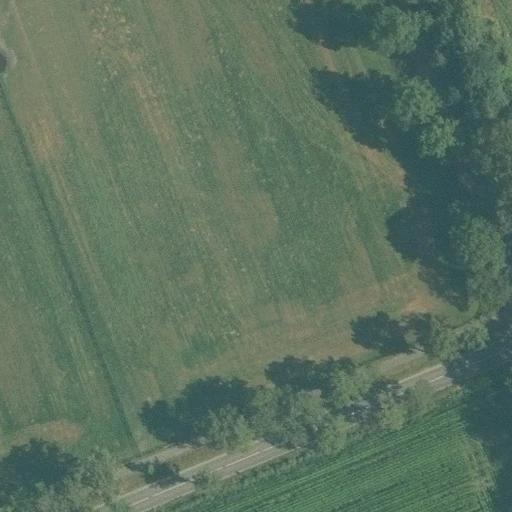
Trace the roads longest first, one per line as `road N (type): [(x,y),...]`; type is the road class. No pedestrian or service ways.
road 1 (tertiary): [(103,511),(511,344)]
road 2 (track): [(404,0),(511,273)]
